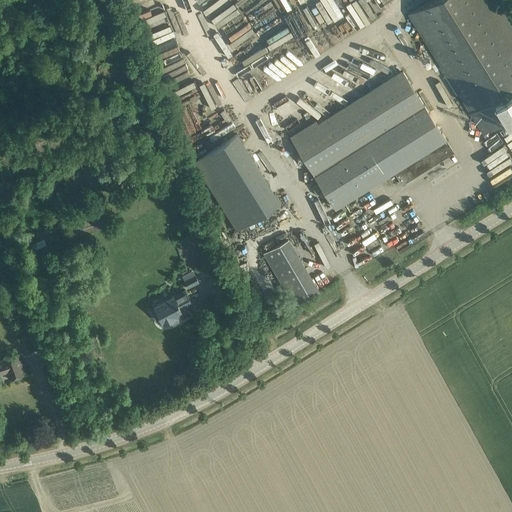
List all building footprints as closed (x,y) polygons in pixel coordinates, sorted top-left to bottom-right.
[(484,132),(511,114),(511,24),(497,0),(429,0),(410,12),(484,132)] [(386,8),(391,17),(400,12),(395,3),(386,8)] [(65,18),(57,20),(59,32),(68,30),(65,18)] [(403,183),(454,151),(404,70),(292,140),(318,182),(324,191),(334,207),(394,170),(403,183)] [(236,229),(281,202),(238,133),(193,160),(236,229)] [(318,182),(312,186),(317,195),(324,191),(318,182)] [(190,189),(184,191),(191,212),(198,210),(190,189)] [(390,233),(395,232),(392,221),(387,223),(390,233)] [(411,225),(405,229),(413,242),(419,239),(411,225)] [(205,248),(208,247),(215,244),(210,232),(203,235),(200,236),(205,248)] [(319,290),(288,238),(264,252),(294,305),(319,290)] [(181,276),(188,289),(199,283),(192,271),(181,276)] [(181,309),(192,303),(185,290),(154,306),(163,322),(176,316),(176,315),(182,311),(181,309)] [(24,353),(36,349),(31,336),(20,340),(24,353)] [(9,379),(25,373),(18,353),(2,359),(2,360),(0,361),(0,374),(7,372),(9,379)]
